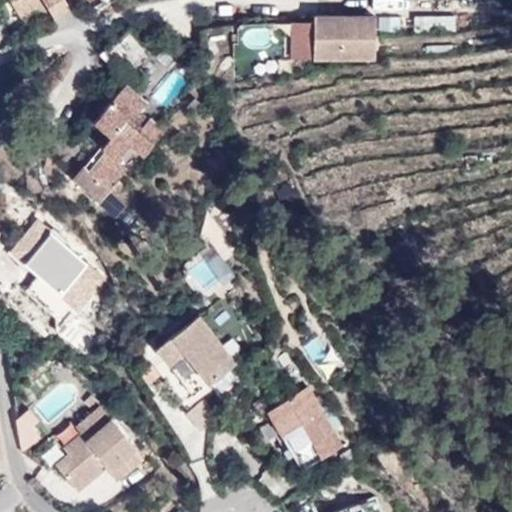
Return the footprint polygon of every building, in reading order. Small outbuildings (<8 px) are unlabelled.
[(10,0),(19,15),(43,0),(54,16),(70,7),(65,0),(10,0)] [(376,16),(314,16),(314,59),(376,59),(376,16)] [(314,22),(294,22),(294,59),(314,59),(314,22)] [(131,28),(101,56),(117,74),(148,46),(131,28)] [(83,166),(72,179),(117,215),(126,204),(115,195),(124,184),(118,179),(127,167),(117,159),(129,145),(144,157),(164,132),(140,112),(146,104),(124,86),(94,123),(111,137),(102,147),(106,151),(89,171),(83,166)] [(235,363),(199,316),(157,347),(193,394),(235,363)] [(342,446),(308,386),(267,410),(302,469),(342,446)] [(95,411),(101,404),(93,397),(86,403),(95,411)] [(106,436),(117,426),(112,420),(101,430),(106,436)] [(140,465),(131,454),(136,449),(117,426),(106,436),(101,430),(88,441),(81,433),(63,448),(68,454),(56,465),(78,492),(108,467),(120,482),(140,465)] [(381,511),(376,497),(333,511),(381,511)]
